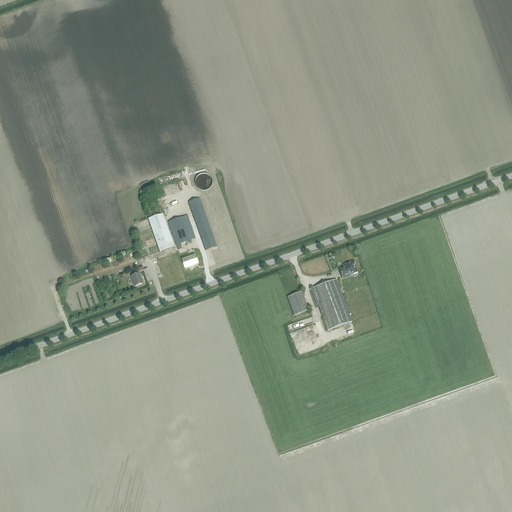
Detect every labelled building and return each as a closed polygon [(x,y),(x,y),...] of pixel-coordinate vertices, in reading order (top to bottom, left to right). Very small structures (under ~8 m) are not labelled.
[(205,251),(217,247),(199,198),(188,202),(205,251)] [(160,252),(174,247),(163,214),(148,219),(160,252)] [(176,245),(195,238),(187,216),(168,222),(176,245)] [(185,269),(195,265),(194,262),(197,261),(195,255),(181,259),(185,269)] [(342,277),(357,272),(353,262),(345,265),(346,267),(339,270),(342,277)] [(135,287),(143,284),(139,273),(131,276),(135,287)] [(352,322),(336,279),(311,289),(317,306),(318,305),(328,331),(352,322)]
